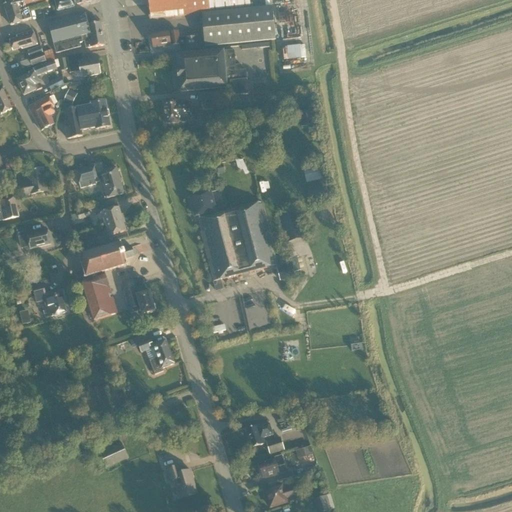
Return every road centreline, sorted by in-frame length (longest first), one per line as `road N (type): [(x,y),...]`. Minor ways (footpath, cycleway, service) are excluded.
road 1 (tertiary): [(236,511),(130,138)]
road 2 (residential): [(93,351),(59,151)]
road 3 (tertiary): [(130,138),(107,6)]
